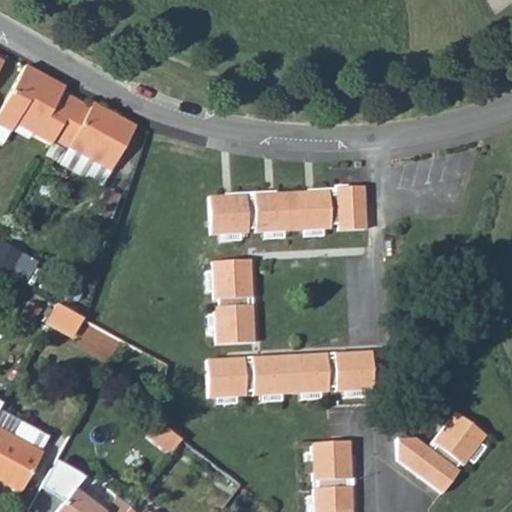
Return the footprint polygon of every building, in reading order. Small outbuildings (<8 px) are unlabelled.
[(40,76),(22,66),(0,107),(0,126),(9,131),(14,124),(50,144),(53,140),(74,101),(61,94),(37,81),(40,76)] [(40,76),(37,81),(61,94),(64,88),(40,76)] [(88,108),(74,101),(53,140),(68,148),(59,164),(101,186),(134,127),(113,115),(110,119),(88,108)] [(91,103),(88,108),(110,119),(113,115),(91,103)] [(242,199),(242,196),(232,196),(223,197),(206,198),(208,235),(245,233),(244,229),(251,229),(251,233),(326,229),(326,225),(333,225),(334,229),(334,231),(363,230),(360,187),(333,188),(332,192),(332,195),(324,195),(324,192),(314,193),(305,193),(273,195),(265,195),(249,196),(250,199),(242,199)] [(13,252),(0,244),(0,273),(1,274),(13,252)] [(211,294),(211,300),(215,299),(216,307),(212,308),(212,314),(214,344),(251,343),(248,305),(245,305),(244,296),(248,296),(245,262),(209,263),(210,278),(211,294)] [(54,303),(47,316),(73,330),(81,318),(71,311),(54,303)] [(228,360),(205,361),(207,399),(216,398),(237,397),(258,396),(282,394),(337,391),(370,389),(368,351),(228,360)] [(411,439),(393,440),(394,451),(395,463),(436,498),(483,443),(455,418),(430,446),(433,449),(427,455),(411,439)] [(18,423),(11,436),(37,450),(44,437),(18,423)] [(0,483),(7,488),(17,493),(40,452),(37,450),(11,436),(0,429),(0,483)] [(328,444),(309,445),(312,511),(348,511),(345,443),(328,444)] [(53,511),(123,511),(127,508),(114,499),(103,511),(96,511),(70,491),(53,511)]
